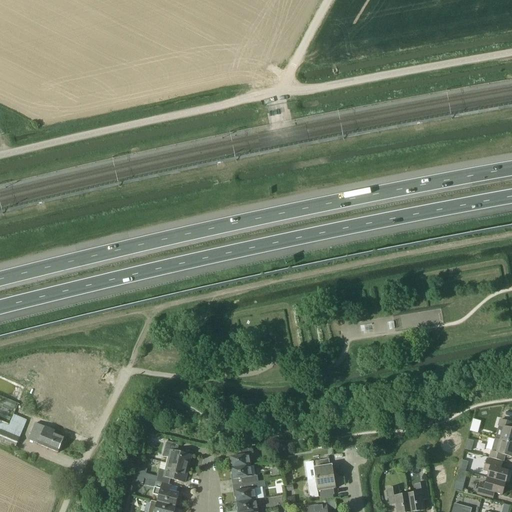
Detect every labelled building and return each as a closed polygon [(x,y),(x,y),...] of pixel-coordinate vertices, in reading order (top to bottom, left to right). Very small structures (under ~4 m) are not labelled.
[(101,382),(110,387),(114,380),(105,375),(101,382)] [(6,433),(0,430),(0,443),(15,449),(26,422),(13,416),(16,409),(19,410),(21,406),(18,405),(18,404),(0,396),(0,425),(8,429),(6,433)] [(511,411),(501,409),(499,418),(511,422),(511,411)] [(511,424),(500,421),(498,427),(504,429),(500,441),(511,444),(511,430),(511,431),(511,430),(511,424)] [(35,424),(28,441),(39,445),(58,453),(64,439),(55,435),(56,432),(45,428),(35,424)] [(490,459),(503,463),(505,457),(511,458),(511,444),(500,441),(497,454),(492,452),(490,459)] [(169,459),(167,465),(188,471),(192,457),(177,453),(179,447),(166,444),(163,457),(169,459)] [(238,458),(230,459),(232,470),(250,467),(249,456),(254,455),(253,449),(237,452),(238,458)] [(329,460),(313,463),(316,480),(334,477),(332,466),(330,466),(329,460)] [(487,460),(484,472),(489,473),(487,479),(505,484),(508,473),(498,470),(500,464),(487,460)] [(159,470),(156,483),(169,486),(170,480),(185,484),(188,471),(167,465),(165,472),(159,470)] [(138,467),(137,482),(144,483),(145,467),(138,467)] [(241,480),(242,485),(258,483),(257,477),(252,478),(250,467),(232,470),(233,481),(241,480)] [(336,489),(334,477),(316,480),(319,498),(335,496),(333,489),(336,489)] [(477,495),(490,499),(491,493),(502,496),(505,484),(487,479),(486,486),(480,484),(477,495)] [(235,493),(237,504),(256,501),(254,490),(265,488),(264,482),(258,483),(242,485),(243,491),(235,493)] [(159,497),(157,504),(175,509),(176,505),(179,506),(182,496),(170,492),(172,487),(169,486),(156,483),(153,496),(159,497)] [(414,486),(415,496),(408,497),(410,511),(424,511),(423,502),(429,501),(427,485),(414,486)] [(387,491),(389,507),(395,506),(396,511),(410,511),(408,497),(400,498),(398,489),(387,491)] [(256,501),(237,504),(238,511),(256,511),(257,511),(256,501)]
